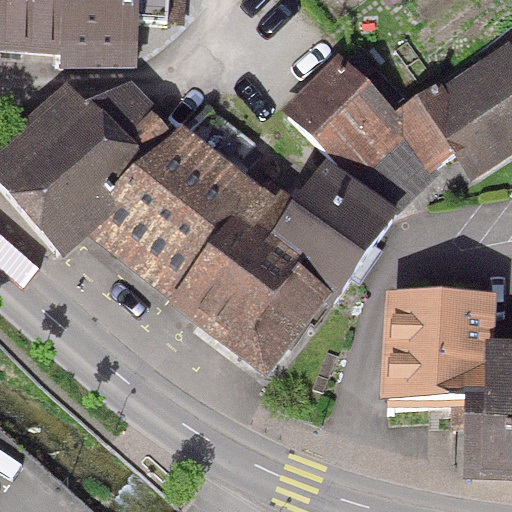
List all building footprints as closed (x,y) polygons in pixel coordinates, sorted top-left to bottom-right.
[(0,0),(0,51),(61,53),(63,0),(0,0)] [(60,67),(137,71),(139,25),(169,26),(169,23),(170,0),(63,0),(61,53),(60,67)] [(170,0),(169,23),(186,25),(186,0),(170,0)] [(455,152),(472,181),(511,154),(511,43),(510,41),(444,84),(441,81),(396,109),(404,119),(404,136),(430,174),(436,169),(455,152)] [(396,109),(339,53),(283,108),(359,178),(404,136),(404,119),(396,109)] [(67,82),(0,140),(0,183),(63,256),(89,235),(119,208),(109,192),(172,132),(151,110),(156,106),(133,80),(87,100),(67,82)] [(89,235),(172,300),(261,185),(234,166),(181,123),(172,132),(109,192),(119,208),(89,235)] [(404,136),(359,178),(403,208),(440,173),(436,169),(430,174),(404,136)] [(328,158),(296,199),(267,177),(261,185),(172,300),(170,303),(270,379),(399,212),(328,158)] [(495,337),(496,293),(387,290),(381,399),(465,399),(465,385),(484,386),(485,337),(495,337)] [(465,399),(464,478),(511,478),(511,337),(495,337),(485,337),(484,386),(465,385),(465,399)]
